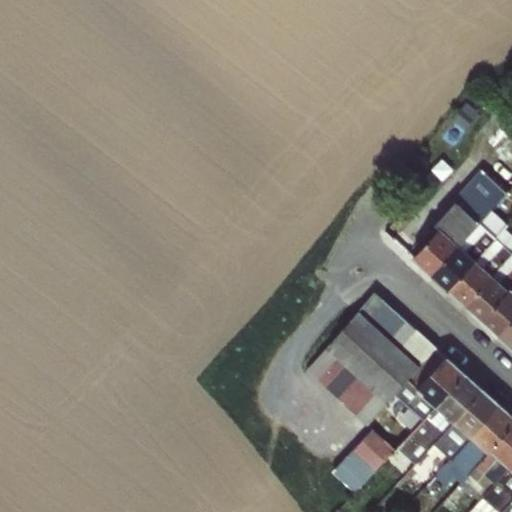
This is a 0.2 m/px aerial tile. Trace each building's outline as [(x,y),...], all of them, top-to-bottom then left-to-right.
[(496,113),(478,132),(494,146),(511,128),(496,113)] [(458,198),(434,225),(439,230),(440,228),(459,245),(460,246),(488,214),(507,192),(481,170),(458,198)] [(506,229),(488,214),(460,246),(476,260),(506,229)] [(439,230),(413,258),(432,275),(459,245),(440,228),(439,230)] [(511,234),(506,229),(476,260),(492,275),(511,255),(511,253),(511,234)] [(460,246),(459,245),(432,275),(448,289),(476,260),(460,246)] [(511,253),(511,255),(492,275),(508,290),(511,288),(511,286),(511,253)] [(492,275),(476,260),(448,289),(464,304),(492,275)] [(492,275),(464,304),(482,320),(508,290),(492,275)] [(511,288),(508,290),(482,320),(498,335),(511,321),(511,288)] [(358,310),(422,365),(437,348),(375,291),(358,310)] [(422,365),(358,310),(306,369),(367,426),(388,403),(410,378),(422,365)] [(511,321),(498,335),(511,347),(511,321)] [(410,378),(420,386),(446,357),(437,348),(422,365),(410,378)] [(466,374),(446,357),(420,386),(416,389),(436,407),(466,374)] [(483,390),(466,374),(436,407),(453,422),(454,422),(483,390)] [(420,386),(410,378),(388,403),(405,419),(386,440),(373,427),(331,471),(354,492),(397,448),(436,407),(416,389),(420,386)] [(500,404),(483,390),(454,422),(470,437),(500,404)] [(511,426),(511,415),(500,404),(470,437),(471,437),(488,452),(490,451),(511,426)] [(453,422),(436,407),(397,448),(415,464),(434,443),(453,422)] [(454,422),(453,422),(434,443),(451,459),(471,437),(470,437),(454,422)] [(508,467),(511,463),(511,426),(490,451),(508,467)] [(471,437),(451,459),(436,475),(442,480),(447,484),(454,476),(461,483),(488,452),(471,437)] [(490,451),(488,452),(461,483),(479,500),(484,495),(508,467),(490,451)] [(511,470),(508,467),(484,495),(496,506),(491,511),(501,511),(511,500),(511,470)] [(442,480),(436,475),(429,483),(433,488),(442,480)] [(511,511),(511,500),(501,511),(511,511)]
